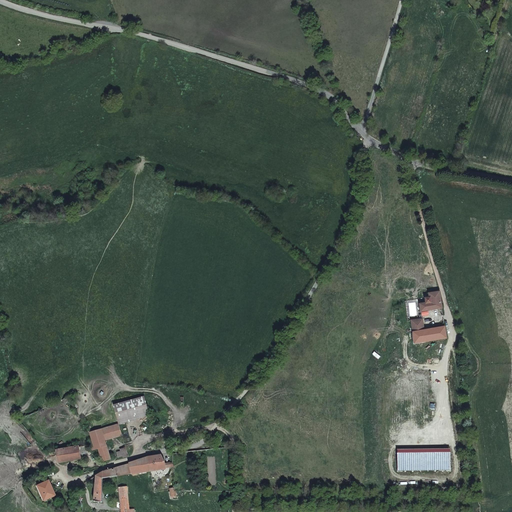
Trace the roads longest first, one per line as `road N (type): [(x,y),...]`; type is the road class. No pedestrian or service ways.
road 1 (unclassified): [(84,479),(209,435),(335,249),(364,143)]
road 2 (unclassified): [(362,142),(335,98),(301,78),(0,0)]
road 3 (track): [(475,511),(454,336),(407,159)]
road 4 (unclassified): [(511,179),(404,159),(364,143)]
road 5 (unclassified): [(362,142),(363,114),(400,0)]
road 6 (track): [(0,65),(116,27)]
